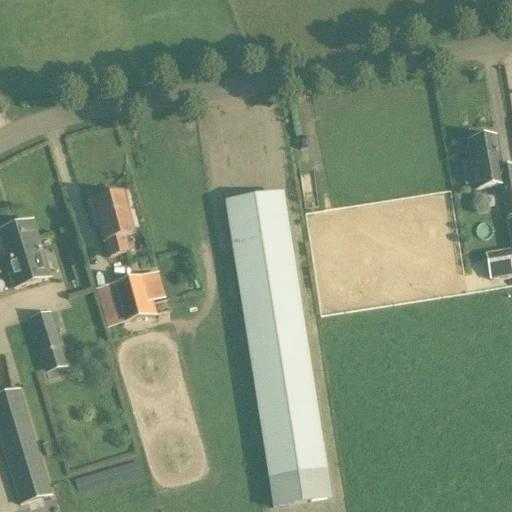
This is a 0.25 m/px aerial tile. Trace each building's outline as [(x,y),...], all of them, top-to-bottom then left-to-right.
[(467,144),(471,165),(462,166),(466,187),(474,185),(475,192),(503,188),(495,139),(467,144)] [(511,190),(501,192),(506,220),(511,218),(511,190)] [(329,501),(325,473),(285,221),(286,221),(282,196),(224,205),(272,510),(329,501)] [(124,240),(133,237),(122,197),(91,206),(102,245),(104,245),(108,260),(128,255),(124,240)] [(13,292),(48,281),(30,224),(0,233),(0,261),(4,260),(13,292)] [(511,253),(510,253),(511,255),(487,259),(491,283),(511,279),(511,253)] [(119,328),(156,318),(145,277),(107,288),(119,328)] [(39,356),(61,350),(50,315),(29,322),(39,356)] [(0,398),(0,442),(3,453),(35,443),(20,393),(0,398)]
